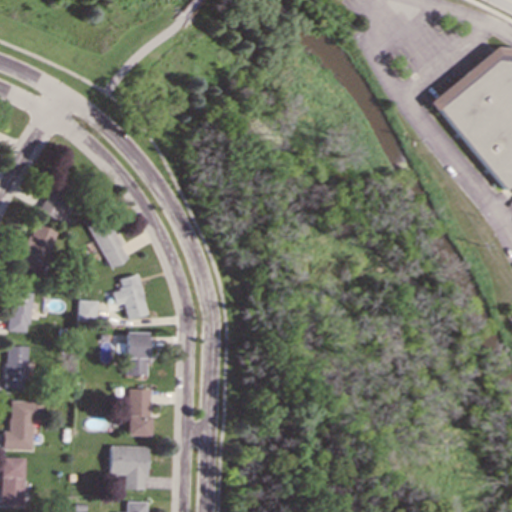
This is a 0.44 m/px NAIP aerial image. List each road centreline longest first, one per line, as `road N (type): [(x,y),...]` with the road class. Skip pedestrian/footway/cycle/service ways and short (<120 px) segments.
road 1 (residential): [(205,511),(209,317),(198,269),(132,154),(62,97),(0,64)]
road 2 (residential): [(0,91),(89,146),(133,197),(167,260),(185,327),(179,511)]
